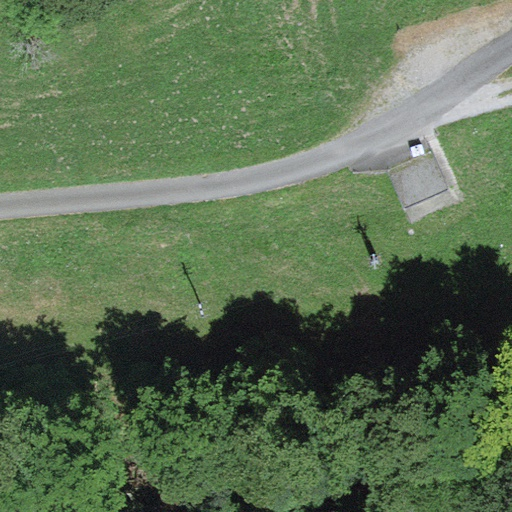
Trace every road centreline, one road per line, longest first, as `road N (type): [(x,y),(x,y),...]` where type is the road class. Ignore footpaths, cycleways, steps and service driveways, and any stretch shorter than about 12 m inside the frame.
road 1 (unclassified): [(511,48),(396,132),(285,176),(146,199),(0,209)]
road 2 (track): [(511,88),(396,132)]
